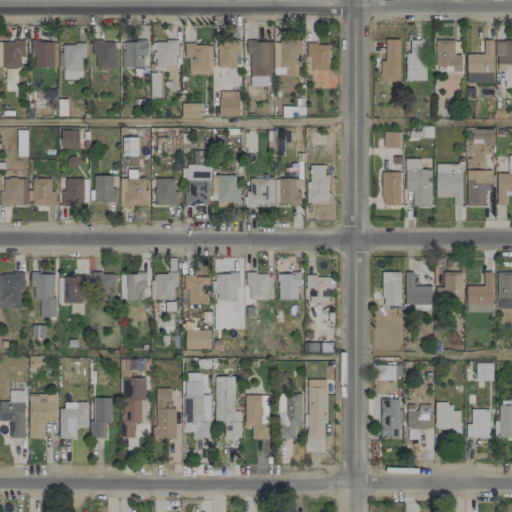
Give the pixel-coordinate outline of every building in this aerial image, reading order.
[(399,39),(385,39),(384,60),(380,60),(380,80),(398,81),(399,39)] [(423,39),(409,40),(409,53),(404,53),(405,80),(423,80),(423,39)] [(491,39),(482,39),(483,53),(465,54),(466,72),(492,72),(491,39)] [(1,68),(22,67),(21,40),(0,41),(1,68)] [(113,40),(92,41),(93,69),(114,68),(113,40)] [(298,40),(272,40),(272,75),(298,75),(298,40)] [(453,40),(434,40),(435,66),(451,66),(451,71),(460,71),(460,54),(453,55),(453,40)] [(56,66),(56,41),(31,42),(31,67),(56,66)] [(121,68),(143,67),(143,55),(146,55),(146,41),(121,41),(121,68)] [(173,68),(173,55),(177,55),(177,41),(152,41),(153,69),(173,68)] [(234,67),(234,55),(239,55),(239,41),(216,41),(216,67),(234,67)] [(248,76),(269,76),(269,41),(247,41),(248,76)] [(62,79),(81,79),(80,58),(85,58),(84,43),(62,44),(62,79)] [(307,70),(328,70),(327,43),(307,44),(307,70)] [(211,74),(210,44),(185,44),(186,74),(211,74)] [(218,116),(238,116),(238,91),(218,91),(218,116)] [(200,103),(180,103),(180,118),(200,118),(200,103)] [(492,129),(471,129),(470,143),(492,143),(492,129)] [(26,130),(16,130),(16,156),(26,156),(26,130)] [(77,148),(78,130),(60,130),(59,148),(77,148)] [(382,147),(400,148),(401,132),(383,131),(382,147)] [(136,137),(121,137),(122,156),(137,156),(136,137)] [(496,173),(496,205),(504,205),(504,193),(511,192),(511,156),(511,157),(511,165),(507,165),(508,173),(496,173)] [(430,205),(429,169),(420,169),(420,158),(403,158),(404,190),(411,190),(411,205),(430,205)] [(434,197),(451,197),(452,206),(461,205),(460,163),(434,164),(434,197)] [(307,202),(327,201),(326,164),(306,165),(307,202)] [(182,204),(208,205),(209,165),(183,165),(182,204)] [(491,170),(465,170),(465,205),(484,205),(484,190),(491,190),(491,170)] [(400,172),(381,171),(381,205),(399,205),(400,172)] [(113,176),(91,175),(91,201),(113,201),(113,176)] [(236,175),(210,175),(211,202),(237,202),(236,175)] [(0,204),(20,205),(21,178),(2,177),(2,191),(0,190),(0,204)] [(118,178),(119,206),(146,205),(145,177),(118,178)] [(248,177),(248,191),(245,191),(245,204),(272,204),(272,177),(248,177)] [(51,178),(31,178),(31,189),(27,189),(27,205),(52,205),(51,178)] [(82,178),(63,178),(63,191),(60,191),(60,205),(82,205),(82,178)] [(154,205),(177,205),(177,190),(173,190),(173,178),(154,178),(154,205)] [(278,205),(299,205),(299,187),(300,187),(300,178),(277,179),(278,205)] [(0,271),(0,307),(20,308),(21,272),(0,271)] [(429,285),(413,286),(412,271),(403,272),(404,304),(430,303),(429,285)] [(461,272),(442,271),(442,286),(435,286),(435,298),(460,298),(461,272)] [(491,271),(482,272),(482,285),(465,286),(465,312),(491,312),(491,271)] [(511,271),(496,271),(495,308),(511,307),(511,271)] [(113,300),(114,273),(92,272),(91,300),(113,300)] [(216,272),(215,300),(236,300),(237,272),(216,272)] [(399,272),(381,272),(381,305),(399,305),(399,272)] [(38,316),(53,317),(53,273),(29,273),(29,287),(33,287),(32,299),(39,300),(38,316)] [(145,273),(119,274),(120,300),(142,299),(142,287),(146,287),(145,273)] [(153,299),(173,299),(173,287),(177,287),(177,273),(153,273),(153,299)] [(267,300),(267,273),(245,273),(245,287),(248,287),(248,300),(267,300)] [(298,273),(276,273),(277,299),(298,299),(298,273)] [(205,303),(206,276),(185,275),(184,302),(205,303)] [(305,302),(327,302),(328,276),(306,275),(305,302)] [(83,276),(56,276),(57,303),(83,302),(83,276)] [(209,350),(209,330),(185,329),(184,349),(209,350)] [(119,359),(119,377),(129,376),(129,370),(140,370),(140,359),(119,359)] [(491,381),(492,363),(475,363),(474,380),(491,381)] [(400,379),(400,365),(372,365),(372,379),(400,379)] [(213,376),(214,424),(223,423),(223,438),(240,438),(239,411),(234,411),(233,376),(213,376)] [(120,437),(133,438),(133,423),(139,423),(139,400),(144,400),(144,378),(120,377),(120,437)] [(324,379),(305,380),(306,437),(325,437),(324,379)] [(182,381),(183,424),(192,423),(192,438),(209,437),(208,410),(206,410),(205,395),(201,395),(201,381),(182,381)] [(172,438),(172,388),(154,388),(154,427),(150,427),(150,438),(172,438)] [(23,390),(8,390),(8,401),(0,401),(0,421),(8,421),(8,437),(23,438),(23,390)] [(300,393),(282,394),(282,401),(277,401),(278,438),(294,438),(293,426),(300,425),(300,393)] [(54,394),(28,394),(27,437),(43,437),(43,420),(54,420),(54,394)] [(244,426),(250,426),(251,438),(267,438),(266,395),(243,395),(244,426)] [(110,398),(92,397),(90,438),(103,438),(103,423),(109,423),(110,398)] [(398,438),(398,399),(379,399),(380,438),(398,438)] [(85,402),(58,402),(59,438),(74,438),(73,426),(86,426),(85,402)] [(434,429),(459,429),(458,411),(451,411),(451,402),(434,403),(434,429)] [(405,437),(417,438),(417,428),(430,428),(430,405),(416,404),(416,410),(405,410),(405,437)] [(511,404),(495,405),(495,438),(511,437),(511,404)] [(488,409),(470,409),(470,424),(465,424),(465,437),(488,437),(488,409)]
